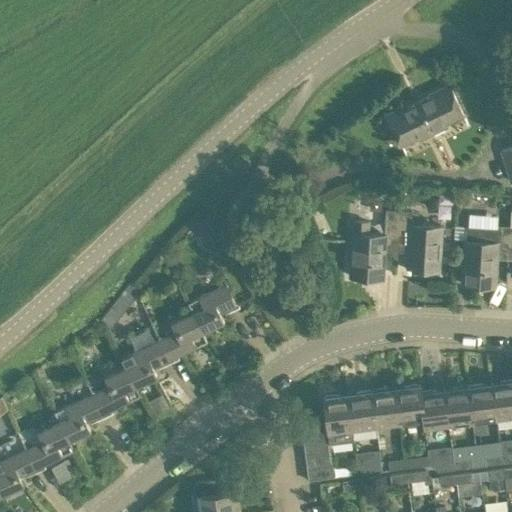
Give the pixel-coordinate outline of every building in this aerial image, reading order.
[(417,102),(432,132),(444,126),(443,123),(462,114),(448,84),(430,92),(431,95),(417,102)] [(419,138),(432,132),(417,102),(404,108),(403,105),(385,114),(399,144),(417,135),(419,138)] [(511,145),(500,149),(509,180),(511,179),(511,145)] [(267,208),(250,222),(262,236),(279,223),(267,208)] [(370,221),(353,220),(349,275),(381,277),(383,249),(394,250),(395,242),(397,208),(385,208),(383,234),(369,233),(370,221)] [(411,209),(397,208),(395,242),(408,243),(406,267),(438,269),(441,225),(410,223),(411,209)] [(207,213),(191,223),(199,236),(201,235),(204,240),(217,233),(218,232),(207,213)] [(496,226),(465,224),(461,282),(493,284),(496,249),(508,250),(509,225),(497,224),(496,226)] [(187,301),(191,311),(192,311),(201,330),(202,330),(223,320),(219,311),(235,303),(226,283),(187,301)] [(110,325),(119,314),(110,307),(101,318),(110,325)] [(192,311),(191,311),(170,321),(174,331),(159,338),(168,358),(206,340),(202,330),(201,330),(192,311)] [(168,358),(159,338),(121,356),(125,365),(126,365),(134,385),(135,385),(157,375),(152,365),(168,358)] [(41,365),(35,368),(43,383),(49,381),(41,365)] [(126,365),(125,365),(103,375),(108,385),(92,392),(101,412),(139,394),(135,385),(134,385),(126,365)] [(511,378),(491,381),(496,418),(511,416),(511,378)] [(496,418),(491,381),(467,384),(472,421),(496,418)] [(419,382),(395,385),(399,423),(423,420),(419,390),(420,390),(419,382)] [(472,421),(467,384),(443,387),(448,424),(472,421)] [(395,385),(371,388),(376,426),(399,423),(395,385)] [(448,424),(443,387),(420,390),(419,390),(423,420),(424,427),(448,424)] [(371,388),(347,391),(352,429),(376,426),(371,388)] [(347,391),(323,395),(325,414),(327,426),(328,439),(328,441),(354,438),(352,429),(347,391)] [(101,412),(92,392),(54,410),(58,420),(59,419),(68,440),(68,439),(90,429),(85,420),(101,412)] [(161,394),(149,400),(156,412),(167,406),(161,394)] [(327,426),(325,414),(300,417),(301,430),(327,426)] [(59,419),(58,420),(36,430),(41,439),(25,447),(34,467),(73,449),(68,439),(68,440),(59,419)] [(327,426),(301,430),(303,442),(328,439),(327,426)] [(328,439),(303,442),(305,454),(330,451),(328,441),(328,439)] [(34,467),(25,447),(0,458),(0,492),(1,494),(23,483),(19,474),(34,467)] [(330,451),(305,454),(306,466),(331,463),(330,451)] [(511,460),(511,451),(500,453),(502,462),(511,460)] [(372,453),(355,456),(356,463),(357,473),(374,471),(372,453)] [(502,462),(500,453),(484,455),(485,464),(502,462)] [(404,457),(405,467),(421,465),(420,455),(404,457)] [(53,463),(60,478),(73,472),(66,456),(53,463)] [(404,457),(387,459),(389,469),(405,467),(404,457)] [(454,468),(470,466),(469,457),(453,459),(454,468)] [(453,459),(436,461),(437,470),(454,468),(453,459)] [(331,463),(306,466),(308,479),(333,476),(331,463)] [(511,474),(511,465),(502,467),(503,476),(511,474)] [(502,467),(486,469),(487,478),(503,476),(502,467)] [(422,469),(405,471),(406,481),(423,479),(422,469)] [(405,471),(389,474),(390,483),(406,481),(405,471)] [(471,471),(454,473),(455,482),(472,480),(471,471)] [(454,473),(438,475),(439,484),(455,482),(454,473)] [(374,476),(358,478),(359,487),(375,485),(374,476)] [(202,511),(240,511),(237,488),(221,490),(219,477),(193,481),(195,493),(200,493),(202,511)] [(359,487),(358,478),(341,480),(343,489),(359,487)]
